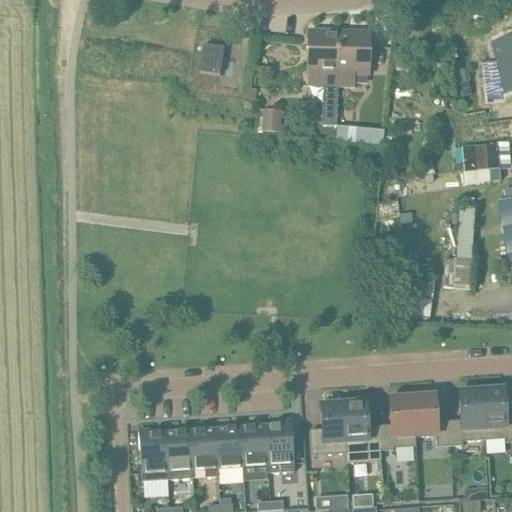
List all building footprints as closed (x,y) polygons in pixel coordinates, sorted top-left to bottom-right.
[(306,88),(334,89),(333,74),(337,74),(337,54),(339,54),(340,34),(308,33),(306,88)] [(369,35),(340,34),(339,54),(337,54),(337,74),(333,74),(334,89),(354,90),(354,74),(368,75),(369,35)] [(497,63),(478,64),(479,66),(482,66),(484,102),(505,101),(505,96),(511,93),(511,42),(493,47),(497,63)] [(222,50),(203,47),(199,73),(219,76),(222,50)] [(467,69),(459,71),(462,83),(469,82),(467,69)] [(263,111),(261,132),(279,133),(281,112),(263,111)] [(356,144),(382,147),(383,132),(357,130),(356,144)] [(497,146),(461,149),(464,174),(462,174),(463,186),(500,182),(497,146)] [(511,186),(499,189),(511,272),(511,186)] [(473,290),(476,209),(460,208),(457,289),(473,290)] [(377,295),(374,316),(429,324),(435,284),(398,279),(395,297),(377,295)] [(503,391),(480,392),(484,442),(505,440),(505,444),(511,444),(511,418),(505,419),(503,391)] [(458,394),(460,422),(448,423),(449,448),(462,447),(462,443),(484,442),(480,392),(458,394)] [(435,424),(434,398),(411,399),(414,446),(415,446),(415,439),(435,437),(436,449),(449,448),(448,423),(435,424)] [(389,401),(390,427),(378,428),(380,453),(393,452),(393,448),(414,446),(411,399),(389,401)] [(345,405),(342,406),(345,455),(346,466),(381,463),(380,453),(378,428),(366,428),(364,404),(361,404),(361,400),(344,401),(345,405)] [(321,431),(309,432),(310,457),(345,455),(342,406),(319,407),(321,431)] [(278,422),(279,427),(270,427),(264,427),(268,476),(293,474),(290,427),(290,422),(278,422)] [(239,429),(242,469),(245,469),(266,468),(267,476),(268,476),(264,427),(239,429)] [(217,479),(218,479),(217,471),(242,469),(239,429),(214,431),(217,479)] [(141,484),(166,482),(167,482),(164,434),(149,435),(149,431),(138,432),(138,436),(138,437),(140,476),(141,484)] [(217,479),(214,431),(189,432),(192,481),(193,481),(192,473),(205,472),(205,475),(205,480),(217,479)] [(192,481),(189,432),(164,434),(167,482),(192,481)] [(486,489),(477,490),(477,501),(487,500),(486,489)] [(374,507),(374,495),(355,495),(355,507),(374,507)] [(346,497),(332,498),(332,510),(347,509),(346,497)] [(257,511),(269,511),(269,503),(257,504),(257,511)] [(269,511),(275,511),(282,511),(281,503),(269,503),(269,511)] [(478,511),(478,503),(461,504),(461,511),(478,511)]
